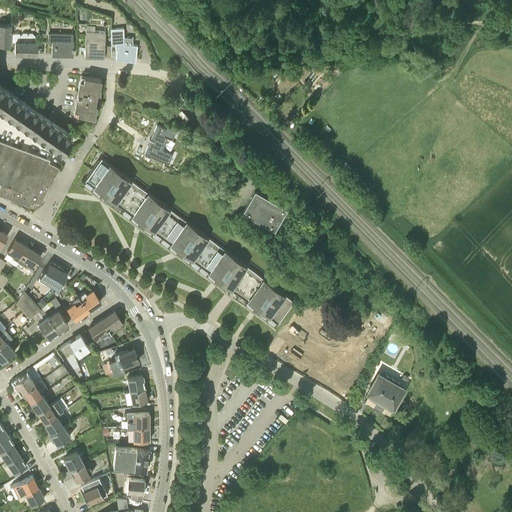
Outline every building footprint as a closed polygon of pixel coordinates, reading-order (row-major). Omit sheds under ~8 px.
[(0,25),(0,47),(11,48),(11,26),(0,25)] [(105,31),(95,31),(95,26),(86,25),(86,30),(84,55),(85,55),(90,55),(91,53),(103,54),(103,56),(111,56),(111,45),(105,45),(105,31)] [(116,56),(135,58),(137,45),(124,43),(125,29),(112,29),(112,44),(116,44),(115,50),(117,50),(116,56)] [(55,41),(54,54),(55,54),(55,51),(62,52),(62,54),(63,54),(72,54),(72,55),(73,55),(73,41),(72,41),(72,33),(48,32),(47,40),(55,41)] [(15,41),(14,52),(37,53),(37,41),(35,41),(35,36),(32,33),(23,33),(19,36),(19,41),(15,41)] [(101,79),(84,76),(83,80),(79,79),(74,108),(78,109),(77,113),(96,117),(98,105),(101,105),(103,92),(99,91),(101,79)] [(0,106),(61,150),(72,135),(0,84),(0,106)] [(290,113),(286,118),(293,124),(297,119),(290,113)] [(167,129),(157,125),(151,139),(153,140),(150,147),(148,146),(144,154),(168,165),(171,153),(163,151),(167,139),(171,141),(175,131),(168,128),(167,129)] [(59,167),(55,166),(49,163),(50,160),(0,141),(0,181),(1,181),(0,183),(0,192),(33,205),(34,201),(40,203),(59,167)] [(123,206),(139,184),(101,156),(84,178),(123,206)] [(161,235),(178,213),(139,184),(123,206),(161,235)] [(275,232),(287,209),(255,191),(243,213),(275,232)] [(178,213),(161,235),(200,263),(216,241),(178,213)] [(18,260),(27,246),(14,238),(7,250),(13,254),(12,256),(18,260)] [(238,292),(255,270),(216,241),(200,263),(238,292)] [(40,254),(27,246),(18,260),(24,264),(26,261),(33,266),(40,254)] [(49,262),(49,261),(40,276),(59,288),(64,280),(68,273),(62,270),(63,268),(50,260),(49,262)] [(255,270),(238,292),(277,320),(293,298),(255,270)] [(37,312),(40,308),(40,307),(46,302),(42,298),(36,303),(23,290),(16,302),(30,318),(37,312)] [(100,301),(93,290),(86,295),(84,291),(78,296),(88,309),(100,301)] [(62,306),(55,296),(50,299),(57,309),(62,306)] [(75,318),(88,309),(78,296),(72,300),(74,303),(68,307),(75,318)] [(42,320),(48,316),(45,310),(42,307),(40,308),(37,312),(42,320)] [(48,316),(57,330),(68,323),(63,317),(63,316),(58,309),(48,316)] [(102,318),(111,332),(117,328),(120,325),(119,324),(122,322),(114,310),(102,318)] [(48,337),(57,330),(48,316),(42,320),(39,323),(48,337)] [(89,327),(97,339),(99,337),(100,338),(104,336),(111,332),(102,318),(89,327)] [(401,335),(404,330),(396,325),(393,331),(401,335)] [(348,330),(344,338),(354,344),(359,336),(348,330)] [(297,352),(351,378),(358,363),(350,358),(356,345),(332,333),(328,342),(307,332),(297,352)] [(80,333),(60,346),(61,348),(63,349),(64,350),(65,350),(67,351),(69,351),(72,351),(73,350),(74,349),(78,355),(89,347),(80,333)] [(0,359),(2,362),(15,351),(6,341),(0,346),(0,359)] [(136,354),(133,347),(114,354),(116,360),(118,359),(121,366),(138,360),(138,358),(139,358),(137,354),(136,354)] [(21,393),(24,392),(23,391),(35,383),(28,373),(14,382),(21,393)] [(378,373),(367,393),(381,401),(383,398),(386,400),(385,403),(393,407),(404,388),(398,385),(399,381),(392,377),(387,374),(385,377),(378,373)] [(129,389),(144,387),(142,374),(127,377),(129,389)] [(30,402),(42,394),(35,383),(23,391),(24,392),(30,402)] [(132,403),(147,400),(144,387),(129,389),(132,403)] [(37,412),(49,404),(42,394),(30,402),(37,412)] [(37,412),(44,422),(55,414),(56,415),(64,409),(56,399),(49,404),(37,412)] [(127,426),(133,426),(149,426),(149,412),(127,412),(127,426)] [(51,432),(62,424),(56,415),(55,414),(44,422),(51,432)] [(49,434),(56,445),(70,436),(62,424),(51,432),(49,434)] [(149,440),(149,426),(133,426),(133,440),(149,440)] [(394,511),(395,510),(384,511),(318,511),(324,506),(331,506),(333,508),(336,508),(338,505),(348,504),(350,507),(353,504),(358,504),(358,501),(359,501),(362,504),(365,501),(365,498),(369,498),(369,488),(364,488),(364,486),(361,483),(358,486),(357,486),(356,484),(351,484),(348,482),(346,484),(344,484),(341,482),(339,485),(337,485),(334,483),(332,483),(329,485),(322,486),(315,480),(314,472),(316,470),(316,465),(314,463),(313,453),(315,451),(313,448),(312,443),(310,443),(310,442),(312,439),(309,436),(307,436),(306,431),(296,432),(296,437),(294,437),(291,440),(294,443),(294,444),(292,444),(292,450),(290,452),(293,455),(293,459),(291,462),(293,464),(294,474),(292,476),(294,479),(295,481),(288,489),(281,489),(278,487),(276,487),(274,490),(264,490),(262,488),(259,491),(254,491),(254,493),(253,493),(250,491),(247,494),(247,496),(242,497),(243,507),(248,507),(248,509),(251,511),(254,509),(255,509),(255,511),(261,511),(262,511),(264,511),(266,510),(268,510),(269,511),(270,511),(273,510),(275,510),(278,511),(280,511),(282,509),(290,509),(293,511),(394,511)] [(0,450),(12,443),(13,442),(7,433),(0,437),(0,450)] [(19,453),(12,443),(0,450),(0,451),(7,462),(19,453)] [(115,446),(113,465),(146,469),(147,462),(149,462),(150,450),(136,448),(115,446)] [(63,458),(70,469),(83,462),(77,450),(63,458)] [(103,465),(109,464),(106,452),(100,454),(103,465)] [(14,472),(26,464),(19,453),(7,462),(14,472)] [(90,467),(87,469),(83,462),(70,469),(76,481),(89,474),(89,473),(93,471),(90,467)] [(25,492),(38,486),(32,474),(19,480),(25,492)] [(130,497),(132,498),(142,500),(144,479),(127,477),(126,490),(131,491),(130,497)] [(97,483),(82,491),(88,503),(103,495),(97,483)] [(25,492),(31,504),(43,497),(38,486),(25,492)] [(118,510),(118,511),(142,511),(143,510),(134,509),(134,511),(127,511),(128,508),(125,496),(116,494),(118,510)]
